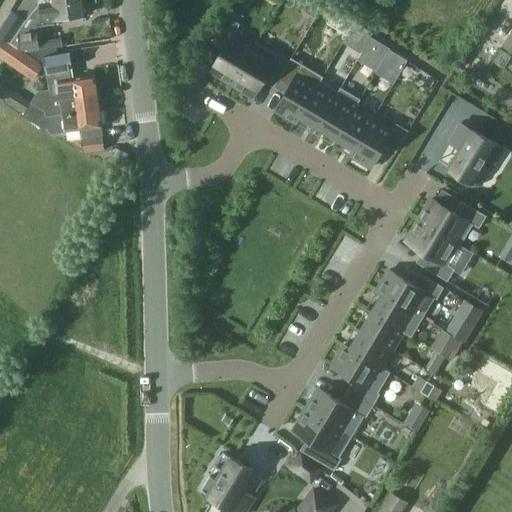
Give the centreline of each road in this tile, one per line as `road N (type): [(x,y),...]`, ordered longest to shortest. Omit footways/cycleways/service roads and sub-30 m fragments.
road 1 (residential): [(285,386),(390,213)]
road 2 (tertiary): [(156,375),(152,181)]
road 3 (tertiary): [(152,181),(130,0)]
road 4 (residential): [(390,213),(252,123)]
road 5 (tertiary): [(163,511),(156,375)]
road 6 (residential): [(156,375),(245,370),(285,386)]
road 7 (residential): [(252,123),(215,175),(152,181)]
